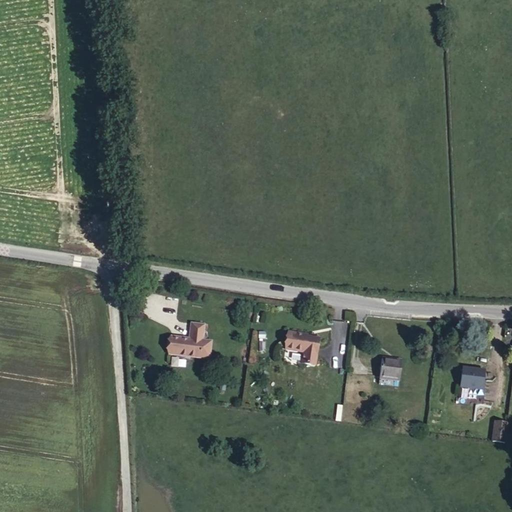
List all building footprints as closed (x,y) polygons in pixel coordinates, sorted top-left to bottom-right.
[(200,359),(202,341),(204,325),(191,323),(189,339),(171,337),(169,354),(200,359)] [(319,339),(301,336),(301,335),(287,333),(285,350),(303,353),(302,364),(315,366),(319,339)] [(211,342),(202,341),(200,359),(209,360),(211,342)] [(399,381),(401,362),(381,359),(379,378),(399,381)] [(458,398),(480,401),(484,371),(462,368),(458,398)] [(504,444),(507,423),(494,422),(492,442),(504,444)]
